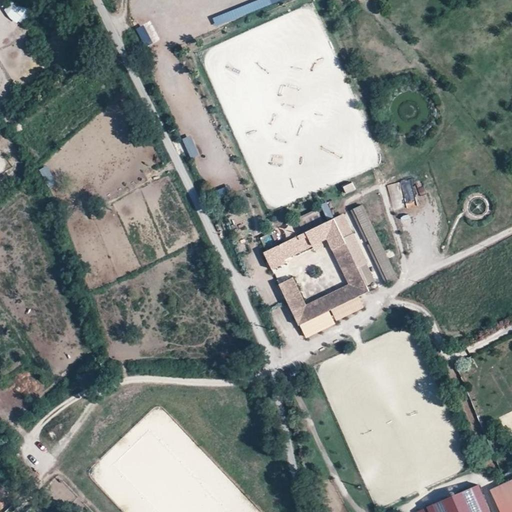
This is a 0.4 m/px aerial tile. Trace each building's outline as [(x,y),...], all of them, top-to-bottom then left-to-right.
[(34,14),(15,0),(12,0),(4,11),(24,27),(34,14)] [(411,179),(387,185),(394,211),(418,205),(411,179)] [(353,182),(344,186),(348,193),(357,189),(353,182)] [(223,200),(234,193),(229,185),(218,191),(223,200)] [(354,209),(390,282),(398,278),(363,205),(354,209)] [(234,229),(245,225),(239,213),(229,218),(234,229)] [(367,264),(343,213),(334,217),(359,267),(367,264)] [(282,284),(302,324),(371,291),(334,217),(266,251),(275,269),(288,262),(287,259),(316,244),(314,242),(331,234),(356,286),(310,309),(308,305),(294,278),(282,284)] [(264,245),(273,240),(270,233),(260,238),(264,245)] [(308,305),(310,309),(356,286),(331,234),(314,242),(316,244),(316,246),(328,240),(350,284),(308,305)] [(301,324),(306,336),(318,331),(313,320),(301,324)] [(511,511),(511,480),(492,489),(502,511),(511,511)] [(430,506),(432,511),(491,511),(478,484),(430,506)]
